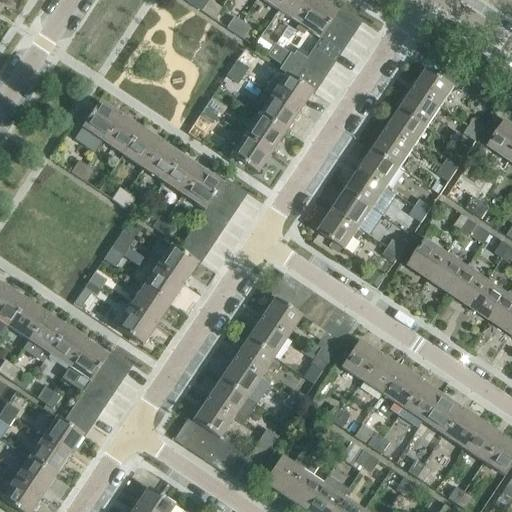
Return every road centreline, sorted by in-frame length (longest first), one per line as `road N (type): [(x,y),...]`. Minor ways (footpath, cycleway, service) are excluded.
road 1 (residential): [(260,241),(511,409)]
road 2 (residential): [(260,241),(423,0)]
road 3 (residential): [(130,432),(260,241)]
road 4 (residential): [(248,511),(130,432)]
road 5 (residential): [(0,106),(70,0)]
